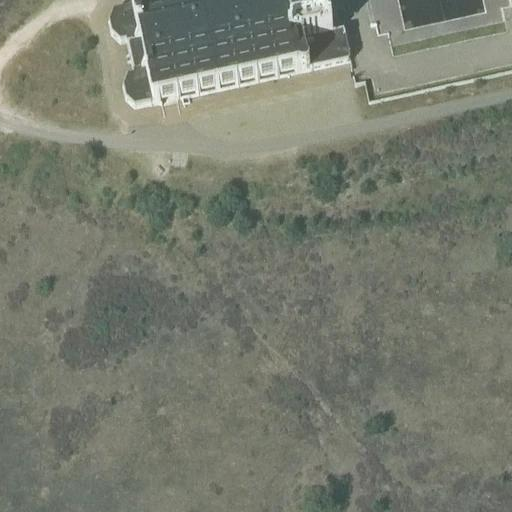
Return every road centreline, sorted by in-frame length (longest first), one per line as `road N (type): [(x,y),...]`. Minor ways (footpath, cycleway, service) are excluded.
road 1 (unclassified): [(6,123),(114,143),(252,145),(511,95)]
road 2 (track): [(111,3),(48,15),(0,61)]
